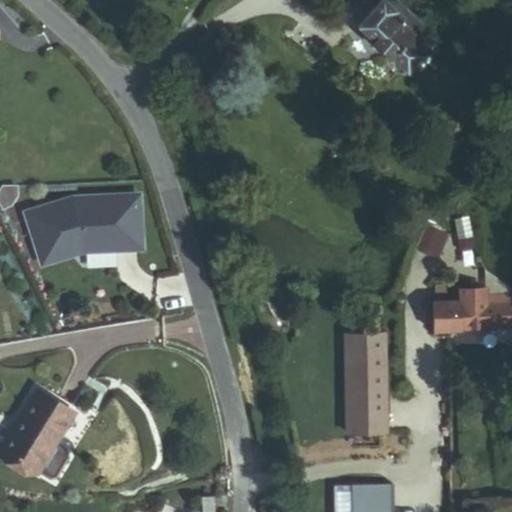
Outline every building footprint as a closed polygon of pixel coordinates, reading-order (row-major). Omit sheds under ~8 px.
[(427,50),(435,42),(391,0),(386,5),(383,2),(357,28),(406,75),(429,52),(427,50)] [(15,186),(1,187),(0,188),(0,203),(2,207),(10,203),(15,195),(15,186)] [(25,216),(42,267),(72,256),(71,252),(79,249),(81,254),(140,250),(137,197),(71,201),(25,216)] [(423,251),(442,259),(452,237),(433,228),(423,251)] [(452,237),(442,259),(447,262),(457,239),(452,237)] [(484,239),(470,238),(470,248),(484,248),(484,239)] [(511,328),(511,304),(488,305),(488,298),(488,291),(462,291),(462,287),(439,288),(439,305),(437,305),(435,305),(435,332),(450,332),(463,332),(463,329),(511,328)] [(376,388),(383,388),(384,334),(345,333),(344,430),(355,430),(355,418),(361,418),(362,413),(375,413),(376,388)] [(355,418),(355,430),(382,431),(383,388),(376,388),(375,413),(362,413),(361,418),(355,418)] [(3,450),(40,474),(51,482),(56,481),(68,463),(67,458),(56,450),(65,436),(63,435),(75,417),(41,393),(3,450)] [(77,418),(75,417),(63,435),(65,436),(77,418)] [(40,474),(3,450),(1,454),(37,478),(40,474)] [(202,511),(214,511),(213,498),(202,499),(202,511)] [(353,511),(387,511),(388,505),(355,500),(353,511)]
